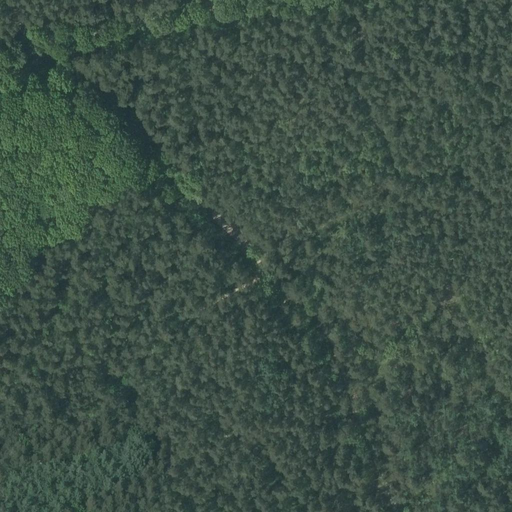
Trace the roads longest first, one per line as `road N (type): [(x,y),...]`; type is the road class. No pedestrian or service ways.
road 1 (unknown): [(0,460),(52,426),(136,347),(259,276),(272,259)]
road 2 (track): [(272,259),(41,42)]
road 3 (track): [(0,360),(42,311),(72,249),(165,160)]
road 4 (track): [(0,62),(41,42),(226,0)]
road 5 (track): [(356,407),(318,305),(272,259)]
